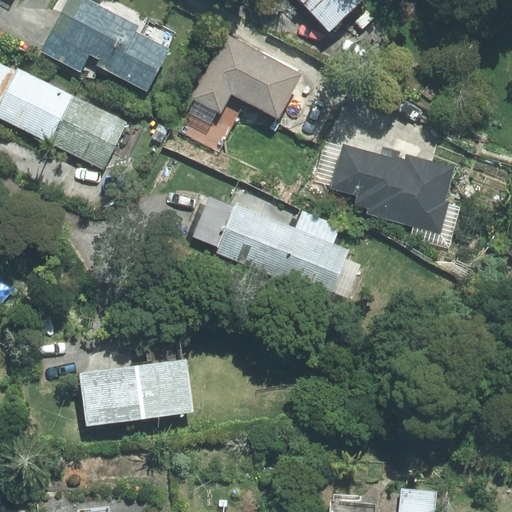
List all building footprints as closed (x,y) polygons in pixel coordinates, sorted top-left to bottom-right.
[(95,0),(65,0),(41,49),(81,69),(91,51),(101,56),(98,62),(149,87),(170,45),(136,28),(139,22),(95,0)] [(302,0),(303,1),(302,2),(330,30),(361,0),(302,0)] [(362,27),(374,16),(368,9),(356,20),(362,27)] [(193,95),(222,110),(232,92),(279,117),(302,73),(226,32),(193,95)] [(16,70),(0,62),(0,116),(51,141),(74,95),(18,67),(16,70)] [(74,95),(51,141),(105,168),(127,122),(74,95)] [(171,130),(159,123),(150,140),(161,146),(171,130)] [(440,233),(448,201),(444,200),(454,166),(405,153),(404,157),(398,155),(399,151),(383,146),(381,155),(344,145),(332,187),(358,194),(355,204),(368,207),(366,213),(440,233)] [(350,247),(237,201),(216,250),(330,297),(350,247)] [(371,333),(385,338),(390,324),(376,320),(371,333)] [(87,422),(195,409),(189,356),(81,369),(87,422)] [(397,511),(435,511),(438,490),(400,485),(397,511)]
